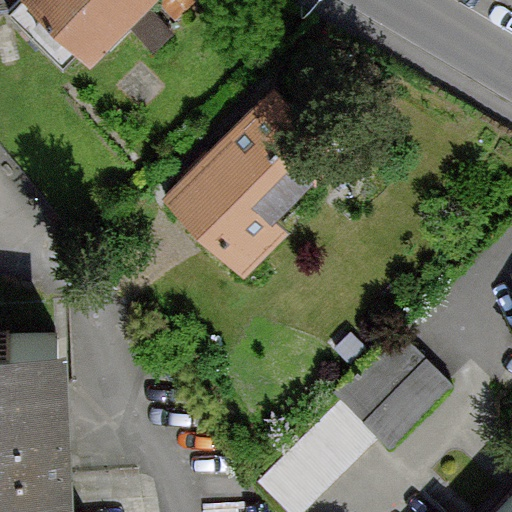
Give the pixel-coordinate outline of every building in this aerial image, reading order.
[(139,0),(13,0),(6,7),(62,62),(82,42),(90,50),(139,0)] [(272,209),(344,137),(276,70),(157,190),(190,222),(241,273),(289,225),(272,209)] [(68,511),(61,324),(0,326),(0,511),(68,511)] [(389,451),(452,388),(399,332),(333,394),(389,451)] [(511,511),(511,489),(489,511),(511,511)]
